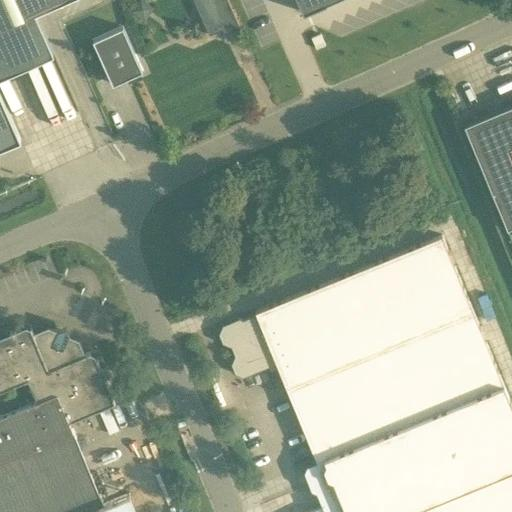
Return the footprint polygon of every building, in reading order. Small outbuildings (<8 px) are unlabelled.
[(0,0),(0,147),(20,139),(0,94),(0,75),(52,53),(35,12),(62,0),(0,0)] [(220,30),(222,36),(239,29),(226,0),(191,0),(194,5),(208,35),(220,30)] [(295,0),(301,11),(327,0),(295,0)] [(142,71),(122,26),(91,39),(112,85),(142,71)] [(151,52),(155,64),(164,61),(169,77),(177,75),(185,97),(210,88),(195,47),(186,50),(183,41),(151,52)] [(511,105),(463,125),(507,232),(511,242),(511,105)] [(405,511),(511,469),(511,408),(502,385),(441,235),(254,312),(255,314),(242,319),(238,318),(221,325),(218,333),(222,343),(230,346),(234,355),(230,363),(234,373),(242,376),(275,363),(315,460),(323,457),(345,511),(405,511)] [(0,511),(81,511),(103,503),(68,420),(114,401),(93,352),(89,350),(84,352),(78,337),(47,324),(32,330),(29,326),(24,324),(0,333),(0,511)] [(511,511),(511,469),(405,511),(511,511)]
